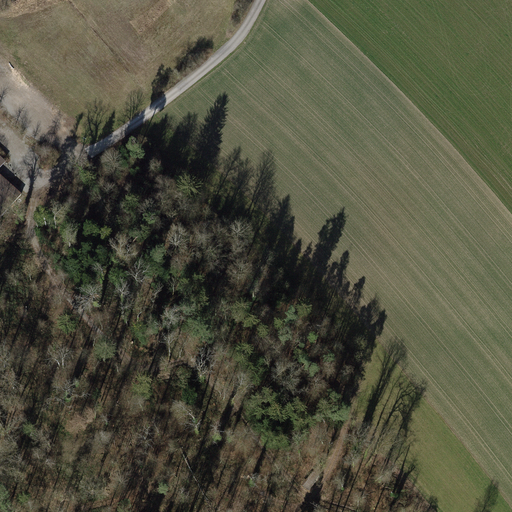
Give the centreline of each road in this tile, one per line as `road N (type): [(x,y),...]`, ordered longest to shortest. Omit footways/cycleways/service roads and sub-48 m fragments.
road 1 (unclassified): [(260,0),(238,39),(201,74),(41,186)]
road 2 (track): [(41,186),(36,252),(120,370),(154,375),(188,350)]
road 3 (track): [(315,499),(166,324)]
